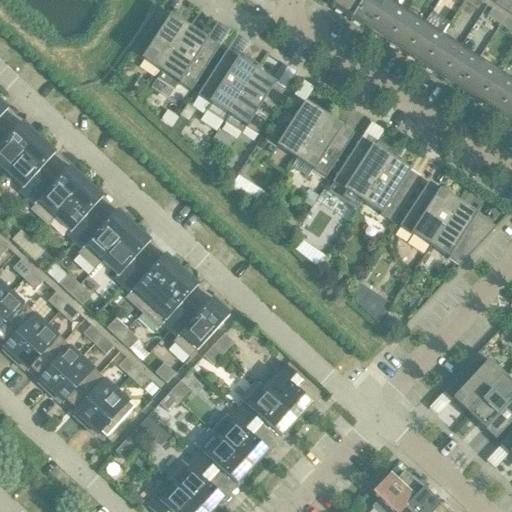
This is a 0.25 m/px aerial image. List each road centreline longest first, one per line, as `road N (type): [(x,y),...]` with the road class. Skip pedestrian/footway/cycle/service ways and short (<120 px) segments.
road 1 (residential): [(382,416),(0,75)]
road 2 (residential): [(511,171),(285,20),(299,0)]
road 3 (residential): [(382,416),(396,389),(511,259)]
road 4 (residential): [(119,511),(0,398)]
road 5 (residential): [(484,511),(382,416)]
road 6 (residential): [(292,511),(382,416)]
